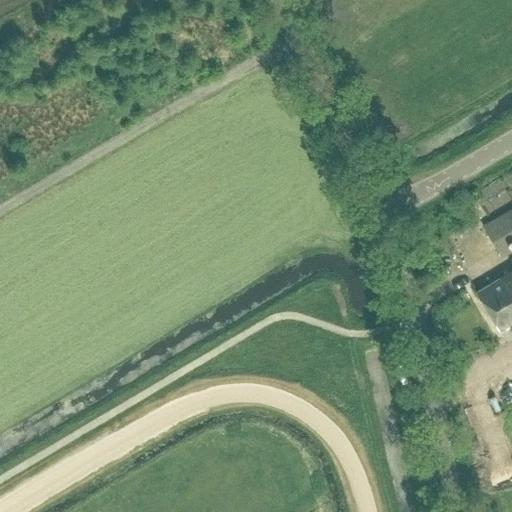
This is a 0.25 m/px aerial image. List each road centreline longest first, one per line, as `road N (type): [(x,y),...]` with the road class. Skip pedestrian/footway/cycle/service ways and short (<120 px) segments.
road 1 (tertiary): [(450,511),(402,265),(383,215)]
road 2 (tertiary): [(383,215),(277,0)]
road 3 (tertiary): [(383,215),(511,139)]
